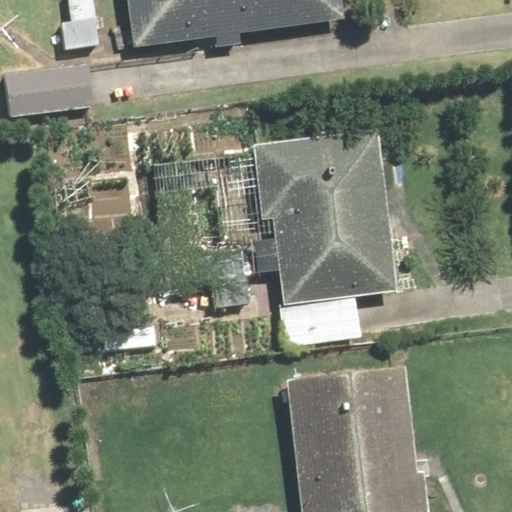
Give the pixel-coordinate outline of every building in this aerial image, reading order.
[(93,0),(63,0),(60,54),(90,56),(93,0)] [(117,0),(124,56),(335,31),(331,0),(117,0)] [(0,74),(0,113),(1,124),(89,115),(83,65),(0,74)] [(392,301),(370,137),(237,154),(247,232),(260,230),(277,354),(358,343),(353,306),(392,301)] [(187,209),(150,210),(154,291),(191,289),(187,209)] [(414,511),(396,371),(274,388),(290,511),(414,511)]
